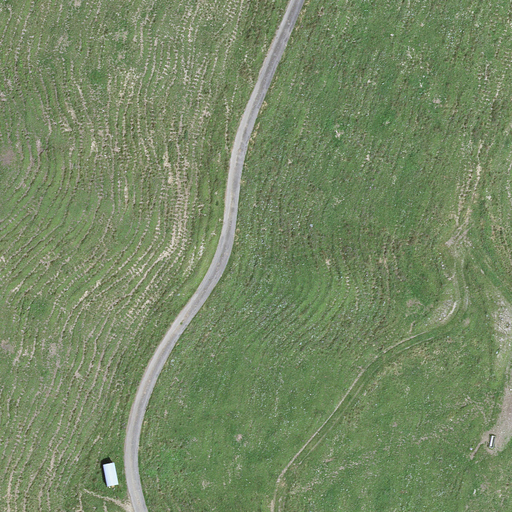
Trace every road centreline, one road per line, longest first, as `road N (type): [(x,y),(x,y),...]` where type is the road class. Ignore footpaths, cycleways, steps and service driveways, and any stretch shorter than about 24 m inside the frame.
road 1 (track): [(292,0),(239,139),(215,258),(149,369),(129,471),(140,511)]
road 2 (track): [(279,511),(289,475),(370,372),(463,312),(454,242),(474,247),(511,296)]
